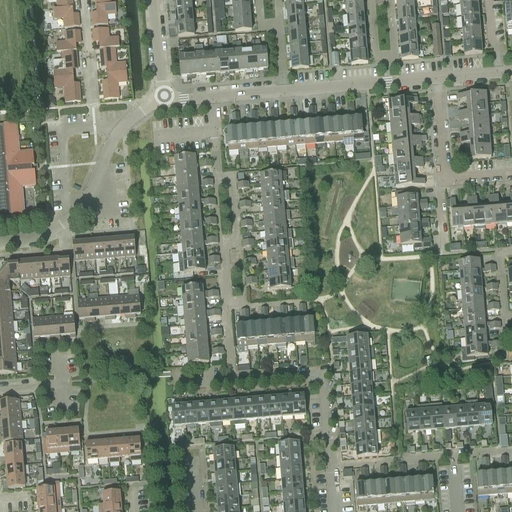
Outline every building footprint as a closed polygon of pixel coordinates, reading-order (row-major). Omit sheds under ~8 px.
[(57,1),(57,10),(73,9),(71,0),(46,0),(47,2),(57,1)] [(173,0),(175,12),(192,11),(191,0),(173,0)] [(396,0),(397,11),(414,10),(412,0),(396,0)] [(346,3),(347,16),(363,15),(362,1),(346,3)] [(459,6),(460,18),(479,17),(478,4),(459,6)] [(115,5),(111,5),(96,7),(97,16),(91,16),(92,27),(108,25),(107,16),(116,15),(115,5)] [(232,8),(233,20),(251,18),(250,6),(232,8)] [(286,7),(287,20),(304,18),(303,6),(286,7)] [(73,18),(73,9),(57,10),(53,10),(54,20),(63,19),(64,29),(79,28),(78,17),(73,18)] [(327,10),(327,18),(338,17),(338,16),(332,17),(331,10),(327,10)] [(397,11),(398,23),(415,22),(414,10),(397,11)] [(175,12),(176,25),(193,23),(192,11),(175,12)] [(347,16),(348,28),(364,27),(363,15),(347,16)] [(327,18),(329,30),(333,30),(332,20),(339,20),(338,17),(327,18)] [(460,18),(462,31),(480,29),(479,17),(460,18)] [(233,20),(234,33),(252,31),(251,18),(233,20)] [(287,20),(288,32),(305,31),(304,18),(287,20)] [(398,23),(399,36),(416,35),(415,22),(398,23)] [(176,25),(177,38),(194,36),(193,23),(176,25)] [(348,28),(349,41),(365,40),(364,27),(348,28)] [(99,40),(99,50),(115,48),(115,49),(119,48),(118,38),(109,39),(108,29),(93,31),(94,41),(99,40)] [(462,31),(463,43),(481,42),(480,29),(462,31)] [(288,32),(289,45),(306,44),(305,31),(288,32)] [(57,54),(61,53),(76,52),(75,42),(80,42),(80,32),(64,33),(65,43),(56,43),(57,54)] [(432,33),(433,46),(440,45),(439,32),(432,33)] [(399,36),(400,49),(420,47),(420,46),(417,47),(416,35),(399,36)] [(349,41),(350,53),(366,52),(365,40),(349,41)] [(246,50),(248,74),(253,74),(252,71),(257,71),(255,42),(250,42),(251,50),(246,50)] [(255,42),(257,71),(263,71),(263,73),(268,73),(266,48),(260,49),(260,42),(255,42)] [(482,55),(481,42),(463,43),(464,56),(482,55)] [(236,44),(238,73),(243,72),(244,75),(248,74),(246,50),(241,51),(240,43),(236,44)] [(227,52),(229,76),(233,76),(233,73),(238,73),(236,44),(231,44),(232,51),(227,52)] [(289,45),(290,58),(307,56),(306,44),(289,45)] [(210,76),(210,78),(214,78),(214,75),(219,74),(217,45),(212,45),(212,53),(208,53),(210,76)] [(217,45),(219,74),(224,74),(224,77),(229,76),(227,52),(221,52),(221,45),(217,45)] [(198,47),(200,76),(205,76),(205,78),(210,78),(210,76),(208,53),(203,54),(202,46),(198,47)] [(191,76),(191,80),(195,79),(195,76),(200,76),(198,47),(193,47),(194,55),(189,55),(191,76)] [(420,52),(420,47),(400,49),(401,61),(418,60),(417,52),(420,52)] [(106,66),(107,75),(126,73),(126,63),(116,64),(115,49),(115,48),(99,50),(101,66),(106,66)] [(186,80),(191,80),(191,76),(189,55),(183,56),(183,48),(178,48),(180,78),(186,77),(186,80)] [(53,70),(54,79),(73,78),(73,68),(78,68),(76,52),(61,53),(62,69),(53,70)] [(350,53),(350,59),(347,60),(347,64),(340,64),(340,66),(347,66),(351,65),(367,64),(366,52),(350,53)] [(308,69),(307,56),(290,58),(291,70),(308,69)] [(127,83),(126,73),(107,75),(107,84),(102,85),(104,101),(119,99),(118,84),(127,83)] [(74,87),(73,78),(54,79),(54,89),(64,88),(65,104),(81,103),(79,87),(74,87)] [(466,100),(467,106),(487,104),(486,93),(457,95),(457,101),(466,100)] [(388,101),(389,112),(409,111),(409,105),(418,105),(417,99),(388,101)] [(458,112),(458,117),(488,115),(487,104),(467,106),(467,111),(458,112)] [(389,112),(390,123),(419,121),(419,116),(410,116),(409,111),(389,112)] [(468,122),(468,127),(489,126),(488,115),(458,117),(459,123),(468,122)] [(351,120),(353,141),(363,141),(364,145),(369,144),(368,133),(363,134),(361,119),(351,120)] [(332,121),(334,143),(344,142),(342,120),(332,121)] [(342,120),(344,142),(344,147),(353,146),(353,141),(351,120),(342,120)] [(323,122),(324,144),(334,143),(332,121),(323,122)] [(390,123),(391,134),(411,132),(411,127),(420,126),(419,121),(390,123)] [(313,123),(315,145),(324,144),(323,122),(313,123)] [(303,124),(305,145),(315,145),(313,123),(303,124)] [(0,218),(24,217),(24,213),(25,213),(24,199),(22,199),(21,187),(36,186),(33,152),(19,154),(18,142),(19,142),(18,128),(16,128),(16,124),(0,125),(0,218)] [(294,124),(284,125),(286,147),(295,146),(294,124)] [(294,124),(295,146),(305,145),(303,124),(294,124)] [(274,126),(276,148),(286,147),(284,125),(274,126)] [(265,127),(267,149),(276,148),(274,126),(265,127)] [(460,134),(460,139),(490,137),(489,126),(468,127),(469,133),(460,134)] [(255,128),(257,150),(267,149),(265,127),(255,128)] [(236,129),(238,151),(247,150),(246,128),(236,129)] [(246,128),(247,150),(257,150),(255,128),(246,128)] [(238,151),(236,129),(226,130),(228,152),(238,151)] [(391,134),(392,145),(421,142),(426,142),(426,137),(421,137),(412,138),(411,132),(391,134)] [(470,144),(470,149),(490,148),(490,137),(460,139),(460,144),(470,144)] [(392,145),(393,156),(413,154),(413,148),(425,147),(425,143),(421,143),(421,142),(392,145)] [(491,159),(490,148),(470,149),(471,154),(461,155),(462,161),(491,159)] [(394,166),(427,164),(428,164),(428,159),(427,159),(422,159),(414,159),(413,154),(393,156),(394,166)] [(174,158),(175,168),(196,166),(195,156),(174,158)] [(394,166),(395,177),(415,175),(414,170),(423,169),(427,168),(427,164),(394,166)] [(175,168),(175,177),(197,176),(196,166),(175,168)] [(260,185),(281,183),(286,183),(286,173),(259,175),(260,185)] [(415,181),(415,175),(395,177),(395,188),(409,188),(425,186),(424,180),(415,181)] [(175,177),(176,187),(197,185),(197,176),(175,177)] [(260,185),(261,195),(282,193),(281,183),(260,185)] [(176,187),(177,197),(198,195),(197,185),(176,187)] [(261,195),(262,204),(283,202),(289,202),(288,192),(282,193),(261,195)] [(396,198),(397,208),(428,206),(427,201),(418,202),(417,197),(409,197),(408,192),(395,192),(395,198),(396,198)] [(177,197),(178,206),(199,204),(199,205),(203,204),(203,207),(209,207),(208,200),(203,201),(203,200),(199,201),(198,195),(177,197)] [(492,197),(495,226),(506,225),(504,205),(499,205),(498,196),(492,197)] [(482,207),(484,227),(495,226),(492,197),(488,197),(489,206),(482,207)] [(471,199),(473,228),(484,227),(482,207),(477,207),(476,198),(471,199)] [(461,209),(463,229),(473,228),(471,199),(466,199),(467,208),(461,209)] [(452,230),(463,229),(461,209),(456,209),(455,200),(449,201),(452,230)] [(262,204),(263,214),(284,212),(283,202),(262,204)] [(178,206),(179,216),(200,214),(199,205),(199,204),(178,206)] [(397,208),(398,218),(419,216),(418,211),(428,210),(428,206),(397,208)] [(264,223),(285,222),(290,221),(289,212),(284,212),(263,214),(264,223)] [(179,216),(180,225),(201,224),(200,214),(179,216)] [(398,218),(399,228),(429,225),(429,220),(419,221),(419,216),(398,218)] [(264,223),(264,233),(285,231),(285,222),(264,223)] [(180,225),(180,235),(202,233),(201,224),(180,225)] [(399,228),(400,237),(420,235),(420,230),(430,229),(429,225),(399,228)] [(264,233),(265,243),(292,240),(291,231),(285,231),(264,233)] [(180,235),(181,244),(203,243),(202,233),(180,235)] [(413,250),(430,249),(431,249),(430,239),(421,240),(420,235),(400,237),(400,247),(412,246),(413,250)] [(114,240),(116,259),(126,258),(123,236),(118,237),(118,239),(114,240)] [(123,236),(126,258),(136,257),(134,238),(129,239),(128,236),(123,236)] [(103,238),(105,260),(116,259),(114,240),(108,240),(108,237),(103,238)] [(93,242),(95,261),(105,260),(103,238),(98,238),(98,241),(93,242)] [(83,240),(85,262),(95,261),(93,242),(88,242),(88,239),(83,240)] [(74,263),(85,262),(83,240),(78,240),(78,243),(72,243),(74,263)] [(266,252),(287,250),(293,250),(292,240),(265,243),(266,252)] [(181,244),(182,254),(203,252),(203,243),(181,244)] [(266,252),(267,262),(288,260),(287,250),(266,252)] [(182,254),(183,264),(204,262),(203,252),(182,254)] [(48,260),(50,279),(60,278),(58,256),(53,257),(53,260),(48,260)] [(58,256),(60,278),(70,278),(69,258),(63,259),(63,256),(58,256)] [(28,262),(29,281),(40,280),(38,258),(33,258),(33,261),(28,262)] [(38,258),(40,280),(50,279),(48,260),(43,261),(43,258),(38,258)] [(17,263),(19,282),(29,281),(28,262),(23,262),(22,259),(17,260),(17,263)] [(268,271),(289,269),(294,269),(293,259),(288,260),(267,262),(268,271)] [(458,260),(459,272),(480,270),(479,260),(474,261),(474,259),(468,259),(468,261),(463,262),(462,260),(458,260)] [(179,274),(184,274),(205,272),(204,262),(183,264),(178,264),(179,274)] [(8,264),(9,283),(19,282),(17,263),(9,263),(8,264)] [(4,270),(0,275),(9,283),(8,264),(4,264),(4,270)] [(459,272),(460,282),(480,280),(480,274),(490,273),(489,266),(483,266),(483,270),(480,270),(459,272)] [(268,271),(269,281),(290,279),(289,269),(268,271)] [(137,270),(137,280),(147,279),(147,275),(144,275),(144,270),(137,270)] [(0,283),(9,283),(0,275),(0,283)] [(291,289),(290,279),(269,281),(270,291),(291,289)] [(460,282),(460,291),(481,289),(480,280),(460,282)] [(0,293),(10,292),(9,283),(0,283),(0,293)] [(181,288),(182,298),(207,296),(207,292),(203,292),(202,286),(181,288)] [(460,291),(461,301),(482,299),(481,289),(460,291)] [(0,303),(11,302),(10,292),(0,293),(0,303)] [(182,298),(182,308),(204,306),(203,300),(212,299),(211,292),(207,292),(207,296),(182,298)] [(129,297),(130,319),(135,319),(135,316),(140,315),(139,296),(129,297)] [(119,298),(120,317),(125,317),(125,320),(130,319),(129,297),(119,298)] [(108,299),(110,321),(115,321),(115,318),(120,317),(119,298),(108,299)] [(98,300),(100,319),(105,318),(105,321),(110,321),(108,299),(98,300)] [(461,301),(462,311),(483,309),(482,299),(461,301)] [(88,301),(90,323),(95,322),(94,319),(100,319),(98,300),(88,301)] [(85,323),(90,323),(88,301),(77,302),(79,321),(84,320),(85,323)] [(0,313),(12,313),(11,302),(0,303),(0,313)] [(182,308),(183,317),(205,316),(208,315),(208,312),(204,312),(204,306),(182,308)] [(462,311),(463,320),(484,318),(483,309),(462,311)] [(0,324),(13,323),(12,313),(0,313),(0,324)] [(183,317),(184,327),(206,325),(205,316),(183,317)] [(53,318),(55,340),(60,340),(60,337),(65,337),(63,317),(53,318)] [(63,317),(65,337),(70,336),(70,339),(76,339),(74,317),(63,317)] [(42,319),(44,338),(50,338),(50,341),(55,340),(53,318),(42,319)] [(463,320),(464,330),(485,328),(489,327),(489,331),(495,330),(494,324),(484,324),(484,318),(463,320)] [(32,320),(33,331),(34,342),(40,342),(39,339),(44,338),(42,319),(32,320)] [(303,321),(304,343),(315,342),(313,320),(303,321)] [(284,322),(286,344),(295,343),(293,321),(284,322)] [(293,321),(295,343),(304,343),(303,321),(293,321)] [(274,323),(276,345),(286,344),(284,322),(274,323)] [(0,335),(14,334),(13,323),(0,324),(0,335)] [(265,324),(267,346),(276,345),(274,323),(265,324)] [(255,325),(257,347),(267,346),(265,324),(255,325)] [(184,327),(185,336),(206,335),(206,325),(184,327)] [(245,326),(248,353),(247,347),(257,347),(255,325),(245,326)] [(235,326),(237,348),(238,354),(248,353),(245,326),(235,326)] [(464,330),(465,339),(485,337),(485,328),(464,330)] [(0,344),(14,344),(14,334),(0,335),(0,344)] [(185,336),(186,346),(207,344),(206,335),(185,336)] [(331,339),(331,345),(346,344),(347,350),(368,348),(367,336),(331,339)] [(465,349),(486,347),(491,346),(491,350),(496,350),(496,343),(490,343),(486,344),(485,337),(465,339),(465,349)] [(0,354),(15,354),(14,344),(0,344),(0,354)] [(186,346),(187,356),(208,354),(207,344),(186,346)] [(486,347),(465,349),(466,359),(487,357),(486,347)] [(347,350),(348,362),(369,360),(368,348),(347,350)] [(0,365),(16,364),(15,354),(0,354),(0,365)] [(209,364),(208,354),(187,356),(188,366),(209,364)] [(348,362),(349,374),(370,372),(369,360),(348,362)] [(0,375),(17,374),(16,364),(0,365),(0,375)] [(349,374),(350,386),(371,384),(370,372),(349,374)] [(350,386),(351,398),(372,396),(371,384),(350,386)] [(291,396),(293,417),(306,416),(304,395),(291,396)] [(279,397),(281,418),(293,417),(291,396),(279,397)] [(351,398),(352,410),(373,408),(372,396),(351,398)] [(267,398),(269,419),(281,418),(279,397),(267,398)] [(255,399),(257,420),(269,419),(267,398),(255,399)] [(243,400),(245,421),(257,420),(255,399),(243,400)] [(231,401),(233,422),(234,426),(246,425),(245,421),(243,400),(231,401)] [(0,407),(0,408),(1,413),(20,411),(19,401),(0,402),(0,407)] [(219,402),(221,423),(233,422),(231,401),(219,402)] [(207,403),(209,424),(221,423),(219,402),(207,403)] [(466,407),(468,429),(480,428),(478,406),(477,402),(465,403),(466,407)] [(195,404),(197,425),(209,424),(207,403),(195,404)] [(183,405),(185,426),(197,425),(195,404),(183,405)] [(173,427),(185,426),(183,405),(171,406),(173,427)] [(429,406),(431,432),(443,431),(442,409),(441,405),(429,406)] [(490,405),(478,406),(480,428),(492,427),(491,419),(494,419),(492,406),(490,406),(490,405)] [(418,411),(419,433),(431,432),(429,406),(417,407),(418,411)] [(454,408),(456,430),(468,429),(466,407),(454,408)] [(352,410),(353,422),(374,420),(373,408),(352,410)] [(442,409),(443,431),(456,430),(454,408),(442,409)] [(0,418),(0,423),(21,421),(20,411),(1,413),(1,418),(0,418)] [(407,434),(419,433),(418,411),(405,412),(407,434)] [(353,422),(354,434),(375,432),(374,420),(353,422)] [(0,428),(2,428),(3,433),(22,431),(21,421),(0,423),(0,428)] [(69,448),(69,453),(80,452),(78,430),(67,431),(69,448)] [(23,442),(22,431),(3,433),(3,438),(0,439),(1,444),(23,442)] [(57,432),(58,449),(59,454),(69,453),(69,448),(67,431),(57,432)] [(57,432),(46,433),(48,455),(59,454),(58,449),(57,432)] [(355,446),(376,444),(381,444),(380,432),(375,432),(354,434),(355,446)] [(129,440),(130,458),(130,462),(142,461),(141,457),(140,439),(129,440)] [(118,441),(119,459),(130,458),(129,440),(118,441)] [(109,460),(108,460),(109,464),(120,463),(119,459),(118,441),(107,442),(109,460)] [(96,443),(98,460),(108,460),(109,460),(107,442),(96,443)] [(278,444),(279,457),(300,455),(299,442),(278,444)] [(87,461),(98,460),(96,443),(85,444),(87,461)] [(377,457),(376,444),(355,446),(356,459),(377,457)] [(4,446),(5,457),(22,456),(21,445),(4,446)] [(213,450),(214,462),(235,460),(234,448),(213,450)] [(279,457),(280,469),(301,467),(300,455),(279,457)] [(5,457),(6,468),(23,466),(22,456),(5,457)] [(214,462),(215,474),(236,472),(235,460),(214,462)] [(6,468),(7,479),(24,477),(23,466),(6,468)] [(280,469),(281,481),(302,479),(301,467),(280,469)] [(342,471),(342,476),(342,479),(351,479),(350,471),(342,471)] [(215,474),(216,486),(237,484),(236,472),(215,474)] [(495,473),(497,495),(506,494),(504,472),(495,473)] [(486,474),(487,496),(497,495),(495,473),(486,474)] [(476,475),(478,497),(487,496),(486,474),(476,475)] [(25,488),(24,477),(7,479),(8,490),(25,488)] [(423,479),(424,502),(434,501),(432,478),(423,479)] [(281,481),(282,493),(303,491),(302,479),(281,481)] [(413,480),(415,502),(424,502),(423,479),(413,480)] [(403,481),(405,503),(415,502),(413,480),(403,481)] [(394,482),(396,504),(405,503),(403,481),(394,482)] [(374,483),(376,506),(386,505),(384,482),(374,483)] [(384,482),(386,505),(396,504),(394,482),(384,482)] [(36,490),(37,501),(60,499),(59,483),(43,484),(43,489),(36,490)] [(365,484),(367,507),(376,506),(374,483),(365,484)] [(216,486),(217,498),(238,496),(237,484),(216,486)] [(357,507),(367,507),(365,484),(355,485),(357,507)] [(102,494),(103,504),(103,505),(121,504),(120,493),(111,493),(111,489),(104,490),(104,494),(102,494)] [(282,493),(283,505),(304,503),(303,491),(282,493)] [(217,498),(218,510),(239,508),(238,496),(217,498)] [(37,501),(38,511),(61,510),(60,499),(37,501)] [(283,505),(283,511),(305,511),(304,503),(283,505)]
